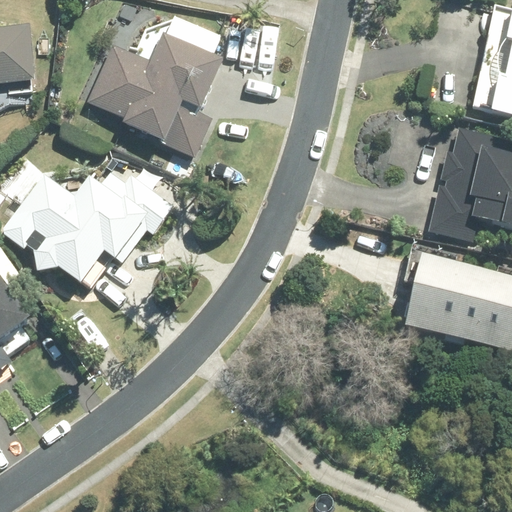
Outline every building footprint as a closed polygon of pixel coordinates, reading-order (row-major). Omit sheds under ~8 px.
[(86,0),(72,0),(77,12),(89,7),(86,0)] [(496,119),(496,122),(511,125),(511,16),(496,13),(474,114),(496,119)] [(0,93),(36,90),(31,32),(0,35),(0,93)] [(89,109),(127,129),(124,135),(166,155),(168,152),(196,165),(213,127),(202,121),(224,71),(164,45),(152,70),(115,52),(89,109)] [(439,193),(430,240),(474,248),(477,232),(504,238),(503,241),(511,242),(511,164),(511,158),(511,144),(460,135),(456,160),(447,158),(442,187),(446,188),(445,195),(439,193)] [(26,262),(29,257),(35,262),(39,284),(61,281),(82,297),(106,265),(118,274),(147,236),(155,242),(175,215),(132,182),(126,189),(112,179),(99,196),(91,189),(77,208),(46,184),(4,239),(5,246),(26,262)] [(420,292),(409,342),(511,364),(511,283),(412,262),(407,289),(420,292)] [(0,357),(31,336),(0,291),(0,357)]
